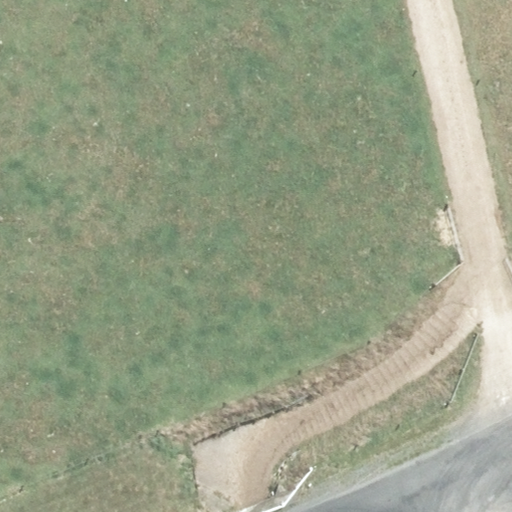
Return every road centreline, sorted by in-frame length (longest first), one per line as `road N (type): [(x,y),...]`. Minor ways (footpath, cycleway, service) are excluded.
road 1 (track): [(400,0),(500,458)]
road 2 (unclassified): [(511,453),(381,511)]
